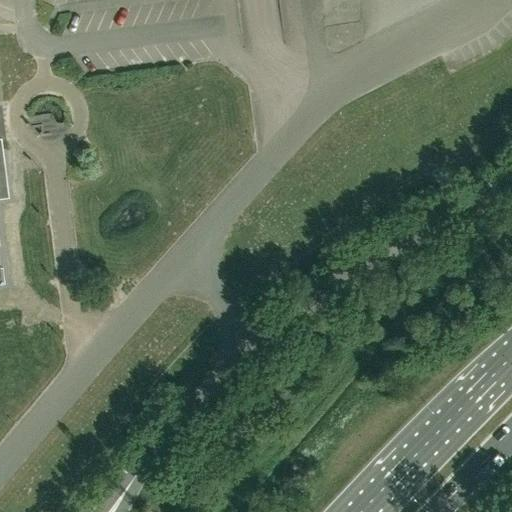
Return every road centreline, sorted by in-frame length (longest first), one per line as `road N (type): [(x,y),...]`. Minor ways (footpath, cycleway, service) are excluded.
road 1 (unclassified): [(511,178),(336,285),(254,347),(143,465)]
road 2 (primary): [(511,359),(366,511)]
